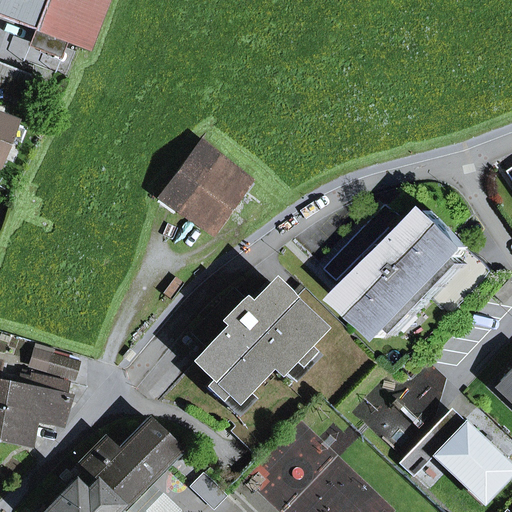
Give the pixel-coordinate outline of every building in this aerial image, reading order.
[(45,0),(0,0),(0,17),(34,30),(45,0)] [(45,0),(34,30),(67,43),(90,52),(109,0),(45,0)] [(28,47),(61,59),(67,43),(34,30),(28,47)] [(0,99),(17,106),(28,77),(0,66),(0,99)] [(0,151),(11,123),(0,118),(0,151)] [(199,141),(158,197),(209,233),(248,179),(199,141)] [(402,217),(389,205),(327,270),(339,282),(402,217)] [(382,263),(345,302),(383,338),(393,328),(460,258),(470,248),(432,211),(416,228),(410,222),(377,257),(382,263)] [(393,328),(400,335),(468,265),(460,258),(393,328)] [(511,285),(507,281),(493,295),(502,304),(511,293),(511,285)] [(242,303),(235,311),(225,321),(229,325),(209,347),(195,361),(213,379),(205,387),(219,400),(227,392),(235,400),(244,391),(270,364),(278,372),(280,370),(291,359),(299,366),(312,352),(304,345),(319,329),(271,282),(249,304),(247,307),(242,303)] [(247,307),(249,304),(235,291),(225,301),(235,311),(242,303),(247,307)] [(225,321),(235,311),(225,301),(194,333),(209,347),(229,325),(225,321)] [(36,352),(32,365),(47,370),(51,357),(36,352)] [(280,370),(292,381),(316,356),(312,352),(299,366),(291,359),(280,370)] [(51,357),(47,370),(73,378),(77,364),(51,357)] [(511,368),(511,369),(500,381),(501,382),(511,392),(511,397),(510,400),(511,402),(511,368)] [(19,375),(17,388),(5,385),(0,414),(0,436),(27,442),(32,416),(59,422),(67,383),(31,374),(30,377),(19,375)] [(510,400),(511,397),(511,392),(501,382),(496,387),(510,400)] [(219,400),(236,416),(252,399),(244,391),(235,400),(227,392),(219,400)] [(430,430),(443,442),(463,421),(450,409),(430,430)] [(93,481),(119,507),(122,509),(150,483),(149,482),(179,451),(147,419),(116,451),(103,438),(77,464),(93,481)] [(443,442),(430,430),(398,464),(412,477),(431,458),(438,451),(484,495),(511,467),(463,421),(443,442)] [(511,474),(511,467),(484,495),(438,451),(431,458),(482,506),(511,474)] [(104,511),(83,491),(73,481),(42,511),(104,511)] [(83,491),(104,511),(113,511),(119,507),(93,481),(83,491)]
